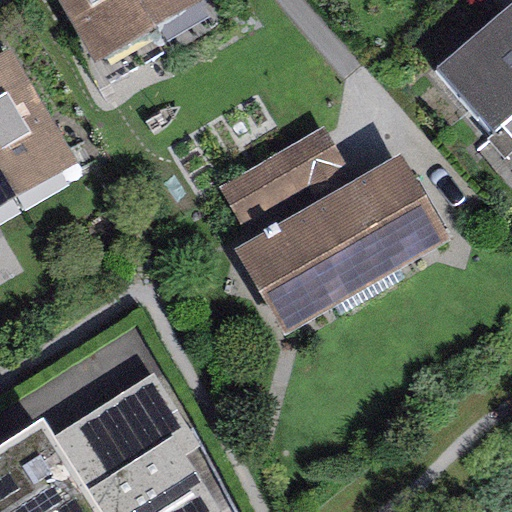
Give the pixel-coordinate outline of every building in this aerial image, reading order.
[(134,0),(68,0),(101,56),(150,28),(134,0)] [(134,0),(150,28),(199,0),(134,0)] [(511,3),(441,61),(493,126),(511,111),(511,3)] [(9,74),(0,79),(0,171),(15,197),(64,169),(9,74)] [(0,171),(0,206),(15,197),(0,171)] [(396,175),(247,259),(286,329),(436,244),(396,175)] [(0,511),(232,511),(154,381),(60,438),(53,427),(0,458),(0,511)]
